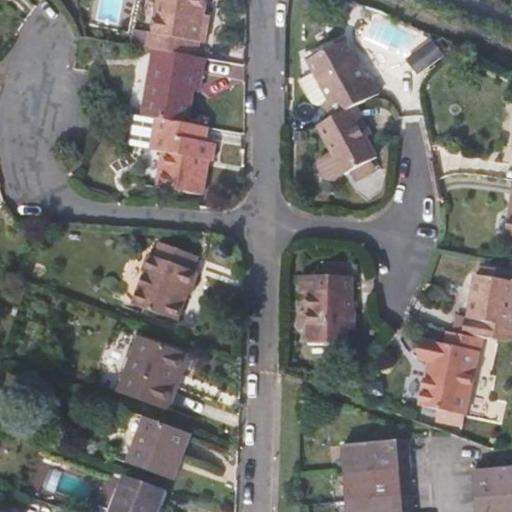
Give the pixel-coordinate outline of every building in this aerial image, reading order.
[(210,25),(203,24),(206,0),(161,0),(155,36),(151,36),(149,50),(154,51),(197,59),(199,44),(207,45),(210,25)] [(332,95),(326,99),(335,115),(358,102),(381,88),(372,72),(367,75),(361,64),(345,36),(310,56),(332,95)] [(197,59),(154,51),(143,118),(158,120),(186,125),(192,91),(199,93),(204,60),(197,59)] [(348,172),(379,155),(367,133),(360,121),(366,117),(358,102),(335,115),(321,123),(335,149),(348,172)] [(367,133),(373,130),(366,117),(360,121),(367,133)] [(186,125),(158,120),(152,153),(164,155),(158,188),(201,196),(207,161),(212,162),(215,146),(204,144),(206,129),(186,125)] [(329,153),(342,176),(348,172),(335,149),(329,153)] [(158,240),(153,254),(147,251),(140,268),(141,269),(130,301),(175,316),(186,285),(188,285),(194,268),(188,266),(193,252),(158,240)] [(352,272),(302,271),(302,288),(308,288),(307,339),(347,340),(347,324),(353,324),(354,304),(352,304),(352,272)] [(511,321),(511,280),(477,274),(473,298),(478,299),(475,319),(472,335),(511,341),(511,323),(511,321)] [(475,319),(478,299),(473,298),(470,319),(475,319)] [(484,340),(451,334),(450,342),(483,348),(484,340)] [(170,384),(181,353),(139,337),(118,394),(164,411),(174,385),(170,384)] [(469,413),(483,348),(450,342),(426,337),(422,356),(434,358),(425,403),(469,413)] [(125,465),(170,481),(188,435),(143,418),(125,465)] [(342,446),(345,475),(410,469),(408,441),(342,446)] [(477,499),(511,496),(511,468),(475,472),(477,499)] [(345,475),(347,501),(413,496),(410,469),(345,475)] [(111,511),(157,511),(166,490),(125,476),(111,511)] [(347,501),(347,511),(414,511),(413,496),(347,501)] [(511,511),(511,496),(477,499),(477,511),(511,511)]
